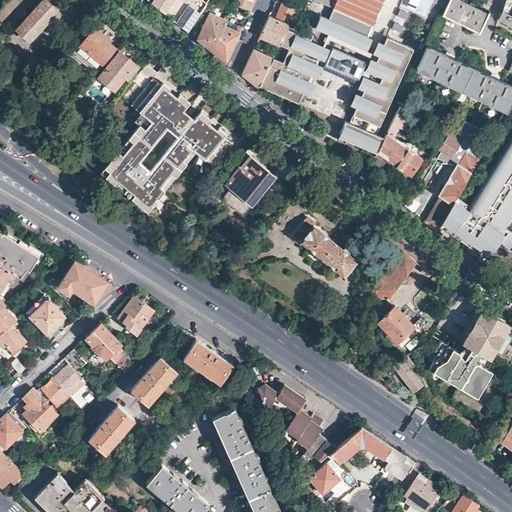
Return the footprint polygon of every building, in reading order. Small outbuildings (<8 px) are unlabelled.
[(61,4),(55,0),(43,0),(38,6),(36,5),(30,12),(30,14),(17,28),(30,40),(44,24),(45,24),(50,18),(49,17),(61,4)] [(85,0),(80,6),(86,11),(94,1),(92,0),(85,0)] [(157,0),(188,21),(202,0),(157,0)] [(234,0),(233,2),(248,10),(252,1),(250,0),(234,0)] [(313,0),(309,10),(320,15),(315,28),(362,48),(381,0),(401,0),(383,44),(378,56),(376,62),(371,73),(381,78),(379,84),(368,79),(363,91),(361,96),(356,108),(349,125),(345,123),(338,138),(376,154),(383,139),(375,136),(412,50),(397,43),(411,11),(426,18),(433,2),(445,7),(447,0),(313,0)] [(447,0),(445,7),(441,15),(443,16),(444,14),(478,30),(477,33),(479,34),(490,11),(488,10),(487,13),(464,2),(461,0),(447,0)] [(511,0),(505,0),(505,2),(502,11),(511,15),(511,0)] [(268,15),(287,23),(290,17),(294,7),(282,2),(277,14),(270,11),(268,15)] [(511,15),(502,11),(499,15),(498,18),(497,19),(508,25),(511,26),(511,15)] [(226,20),(225,19),(210,12),(198,38),(201,39),(213,49),(224,24),(226,20)] [(258,36),(278,44),(284,29),(287,23),(268,15),(261,30),(258,36)] [(310,40),(315,28),(290,17),(287,23),(284,29),(310,40)] [(238,31),(224,24),(213,49),(219,54),(225,59),(238,31)] [(100,61),(104,64),(117,48),(107,40),(108,38),(94,27),(73,52),(94,69),(100,61)] [(309,41),(310,40),(284,29),(278,44),(289,48),(284,62),(272,57),(272,58),(270,61),(258,86),(288,99),(298,103),(302,94),(306,82),(309,76),(314,65),(315,61),(303,56),(305,53),(317,58),(322,46),(309,41)] [(378,56),(383,44),(377,42),(373,54),(378,56)] [(323,61),(328,50),(322,46),(317,58),(323,61)] [(511,99),(511,87),(426,46),(417,67),(506,110),(507,110),(511,99)] [(258,86),(270,61),(272,58),(253,48),(246,62),(241,73),(249,79),(258,86)] [(326,70),(360,84),(368,64),(334,50),(326,70)] [(120,51),(99,77),(114,89),(110,94),(117,99),(140,71),(142,69),(120,51)] [(371,73),(376,62),(370,60),(365,71),(371,73)] [(26,65),(15,78),(22,84),(33,72),(26,65)] [(321,68),(314,65),(309,76),(316,79),(321,68)] [(207,163),(227,138),(201,117),(196,123),(186,115),(193,107),(153,75),(124,111),(142,127),(101,178),(151,220),(170,198),(163,192),(173,180),(177,184),(190,168),(184,164),(194,152),(207,163)] [(110,94),(114,89),(99,77),(95,81),(110,94)] [(363,91),(368,79),(363,77),(358,88),(363,91)] [(308,96),(313,85),(306,82),(302,94),(308,96)] [(356,108),(361,96),(355,94),(351,106),(356,108)] [(412,111),(399,104),(398,107),(383,139),(376,154),(375,156),(372,162),(381,168),(387,159),(410,174),(422,157),(415,152),(406,146),(392,136),(398,124),(405,127),(412,111)] [(491,139),(495,131),(489,127),(485,135),(491,139)] [(463,140),(450,131),(439,148),(452,156),(463,140)] [(511,138),(471,205),(457,197),(449,209),(440,226),(453,234),(483,252),(487,254),(491,257),(499,243),(511,248),(511,138)] [(410,141),(406,146),(415,152),(418,147),(410,141)] [(464,185),(483,153),(471,145),(459,164),(458,164),(440,194),(440,196),(425,222),(437,231),(449,209),(457,197),(464,185)] [(251,203),(273,175),(249,156),(242,164),(241,163),(226,182),(251,203)] [(402,204),(407,208),(411,203),(405,199),(402,204)] [(342,248),(313,225),(315,223),(307,216),(291,235),(299,242),(300,241),(343,276),(356,260),(348,253),(350,250),(345,246),(342,248)] [(0,306),(6,303),(0,295),(0,290),(13,271),(21,276),(22,274),(24,275),(27,271),(28,270),(29,270),(39,254),(0,228),(0,306)] [(417,263),(403,251),(372,290),(387,301),(417,263)] [(71,287),(94,302),(96,300),(107,281),(91,270),(75,260),(58,286),(67,292),(71,287)] [(65,315),(45,294),(26,310),(47,332),(65,315)] [(136,332),(153,309),(134,295),(117,317),(136,332)] [(375,309),(378,312),(386,302),(380,298),(374,306),(375,307),(376,307),(376,308),(375,308),(375,309)] [(6,303),(0,306),(0,343),(3,347),(18,333),(17,332),(16,332),(10,325),(14,321),(19,327),(24,322),(6,303)] [(412,325),(394,306),(378,320),(396,340),(412,325)] [(490,358),(494,350),(504,332),(508,326),(482,310),(463,342),(469,345),(484,354),(488,357),(490,358)] [(121,343),(101,322),(86,337),(107,358),(121,343)] [(494,350),(501,354),(511,336),(504,332),(494,350)] [(184,349),(188,341),(183,339),(179,345),(184,349)] [(232,364),(196,339),(183,357),(220,382),(232,364)] [(37,346),(42,351),(46,347),(41,342),(37,346)] [(484,354),(469,345),(460,352),(443,342),(435,355),(434,357),(436,358),(430,369),(448,379),(449,378),(465,383),(462,388),(476,396),(492,370),(491,370),(483,366),(479,363),(484,354)] [(85,362),(74,348),(64,357),(68,362),(76,371),(85,362)] [(135,354),(129,348),(120,358),(127,363),(135,354)] [(423,384),(410,367),(414,364),(407,354),(400,359),(392,365),(413,392),(423,384)] [(483,366),(488,357),(484,354),(479,363),(483,366)] [(148,404),(177,370),(160,355),(131,389),(148,404)] [(19,372),(25,367),(15,357),(10,362),(19,372)] [(122,369),(127,363),(120,358),(115,363),(122,369)] [(81,377),(76,371),(68,362),(54,376),(69,393),(74,398),(80,405),(82,403),(69,388),(81,377)] [(278,394),(265,384),(264,385),(262,383),(259,384),(256,379),(255,380),(252,373),(251,374),(250,373),(244,376),(245,377),(240,379),(243,386),(249,384),(264,400),(268,398),(272,404),(276,398),(298,413),(286,430),(298,438),(296,440),(308,446),(304,453),(310,458),(313,455),(320,460),(329,452),(336,447),(345,439),(336,429),(326,438),(318,433),(322,428),(319,426),(323,421),(314,413),(311,417),(299,409),(306,399),(305,398),(283,386),(278,394)] [(69,393),(54,376),(41,388),(50,398),(57,406),(69,393)] [(462,388),(465,383),(449,378),(448,379),(462,388)] [(50,398),(41,388),(40,387),(34,391),(36,394),(25,404),(28,408),(23,412),(32,421),(40,429),(56,414),(46,402),(50,398)] [(81,416),(85,411),(80,405),(74,398),(69,403),(81,416)] [(105,452),(135,419),(118,404),(89,438),(105,452)] [(280,511),(233,408),(212,417),(254,511),(280,511)] [(23,430),(5,413),(0,417),(0,441),(5,447),(23,430)] [(37,432),(40,429),(32,421),(29,424),(37,432)] [(336,447),(329,452),(338,461),(343,456),(344,457),(358,445),(360,445),(362,445),(363,445),(365,445),(388,461),(384,467),(402,479),(411,465),(404,461),(407,456),(361,426),(345,439),(336,447)] [(0,482),(2,485),(10,478),(18,469),(0,451),(0,482)] [(428,469),(417,461),(404,478),(411,483),(404,494),(411,499),(408,503),(420,511),(423,511),(440,488),(423,476),(428,469)] [(322,491),(339,477),(327,462),(309,476),(317,485),(307,494),(315,503),(325,495),(322,491)] [(182,481),(161,463),(146,482),(182,511),(200,511),(208,502),(187,485),(187,483),(183,480),(182,481)] [(18,469),(10,478),(14,482),(22,473),(18,469)] [(55,511),(85,511),(102,495),(85,478),(74,489),(65,481),(66,480),(59,474),(48,485),(47,484),(37,494),(55,511)] [(473,511),(480,503),(456,487),(443,504),(455,511),(473,511)]
